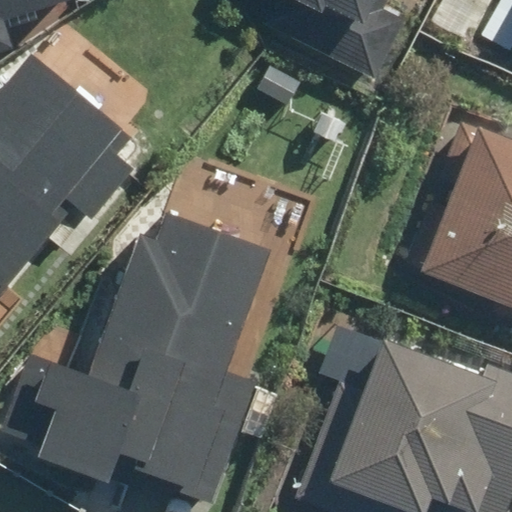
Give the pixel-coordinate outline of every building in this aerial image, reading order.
[(0,0),(0,52),(18,47),(9,17),(68,0),(0,0)] [(273,0),(261,24),(375,82),(416,0),(273,0)] [(511,0),(499,0),(484,28),(511,43),(511,0)] [(0,280),(10,269),(24,280),(73,220),(60,209),(126,126),(32,50),(0,90),(0,280)] [(511,128),(460,110),(403,267),(511,306),(511,128)] [(220,402),(272,246),(148,204),(94,365),(33,345),(6,425),(44,438),(39,453),(114,478),(121,457),(205,485),(232,406),(220,402)] [(366,389),(341,380),(298,496),(341,511),(506,511),(511,497),(511,363),(497,358),(491,376),(385,337),(366,389)]
